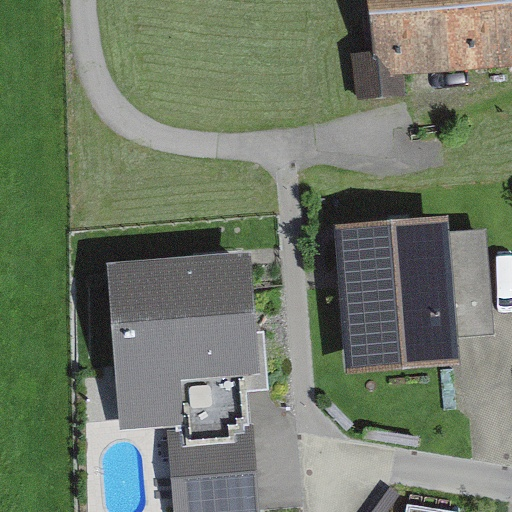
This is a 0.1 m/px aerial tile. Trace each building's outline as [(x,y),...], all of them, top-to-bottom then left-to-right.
[(511,0),(372,0),(377,47),(351,49),(356,101),(410,96),(408,73),(511,62),(511,0)] [(449,207),(335,216),(347,366),(462,357),(460,333),(495,330),(486,224),(450,227),(449,207)] [(252,242),(106,254),(120,429),(177,424),(249,419),(245,368),(261,367),(252,242)] [(511,248),(493,249),(495,290),(511,289),(511,248)] [(249,419),(177,424),(177,427),(168,428),(173,511),(260,511),(258,471),(254,421),(249,421),(249,419)] [(468,511),(407,501),(405,511),(468,511)]
